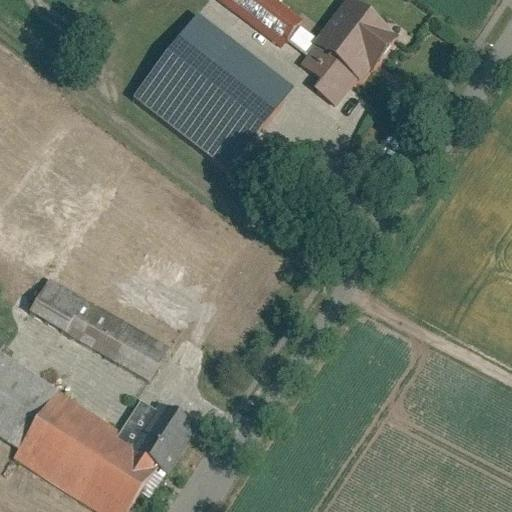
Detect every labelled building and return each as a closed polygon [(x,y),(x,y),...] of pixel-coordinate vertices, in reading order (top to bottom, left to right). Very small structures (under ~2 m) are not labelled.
[(307,22),(278,0),(221,0),(287,49),(307,22)] [(402,32),(358,1),(323,49),(366,80),(369,82),(379,68),(384,71),(406,41),(399,36),(402,32)] [(304,92),(207,17),(143,99),(241,174),(304,92)] [(343,111),(366,80),(323,49),(309,69),(328,83),(319,94),(343,111)] [(55,280),(36,313),(155,382),(174,350),(55,280)] [(13,350),(0,341),(0,369),(7,359),(13,350)] [(0,437),(29,456),(67,398),(7,359),(0,369),(0,437)] [(146,450),(67,398),(29,456),(24,464),(96,511),(132,511),(165,462),(146,450)] [(176,469),(204,426),(174,406),(146,450),(165,462),(176,469)]
